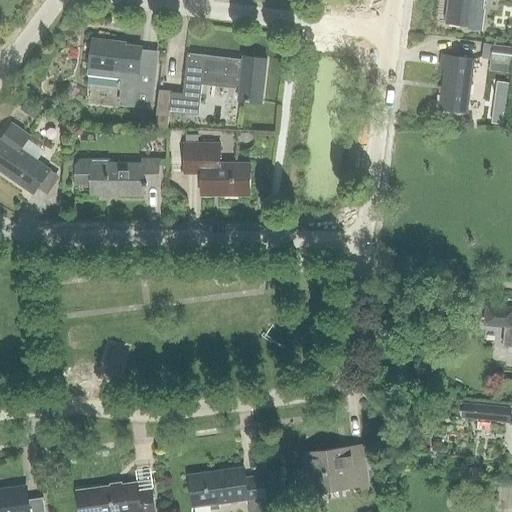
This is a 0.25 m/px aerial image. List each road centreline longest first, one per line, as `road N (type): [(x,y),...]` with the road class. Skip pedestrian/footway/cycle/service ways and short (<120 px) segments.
road 1 (residential): [(0,410),(140,412),(300,393),(332,380),(347,352),(362,238)]
road 2 (residential): [(362,238),(36,238),(0,225)]
road 3 (residential): [(388,31),(134,0)]
road 4 (residential): [(362,238),(388,31)]
